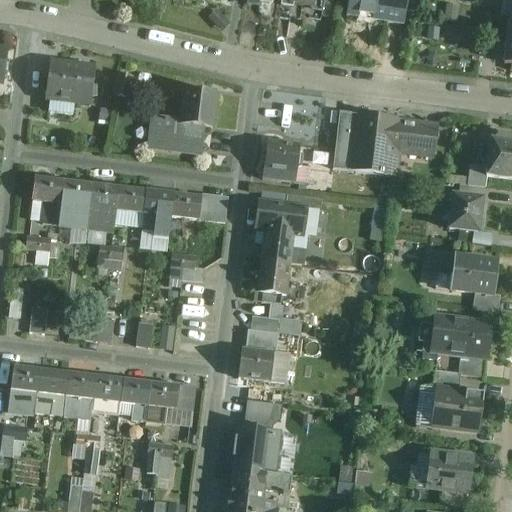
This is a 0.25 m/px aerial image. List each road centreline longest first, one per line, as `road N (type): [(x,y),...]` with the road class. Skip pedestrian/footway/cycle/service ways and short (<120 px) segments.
road 1 (residential): [(255,71),(511,103)]
road 2 (residential): [(26,16),(255,71)]
road 3 (residential): [(239,184),(11,155)]
road 4 (residential): [(0,344),(216,373)]
road 5 (residential): [(216,373),(239,184)]
road 6 (residential): [(11,155),(26,16)]
road 7 (residential): [(200,511),(216,373)]
